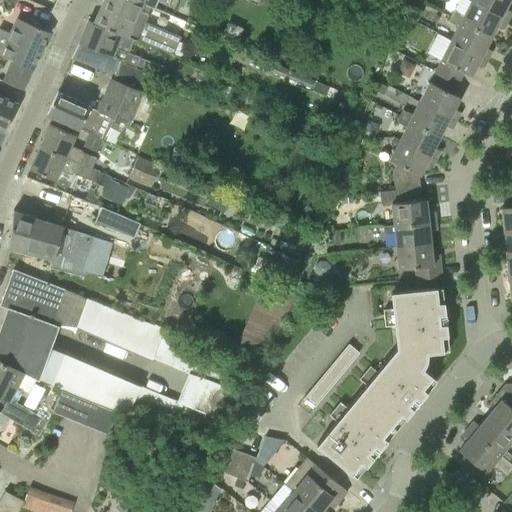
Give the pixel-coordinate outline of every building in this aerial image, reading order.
[(180,37),(145,22),(148,15),(140,12),(143,3),(135,0),(103,0),(93,22),(100,25),(134,40),(137,41),(172,56),(180,37)] [(467,0),(470,2),(507,21),(511,13),(505,9),(510,0),(467,0)] [(503,29),(507,21),(470,2),(464,15),(454,10),(451,16),(491,37),(497,26),(503,29)] [(451,40),(488,59),(492,51),(486,48),(491,37),(451,16),(448,22),(457,27),(451,40)] [(0,54),(10,59),(32,70),(49,32),(16,18),(8,36),(0,32),(0,54)] [(120,60),(149,71),(152,72),(155,63),(129,53),(134,40),(100,25),(93,22),(88,20),(79,42),(120,60)] [(435,71),(458,83),(464,72),(471,76),(477,64),(483,68),(488,59),(451,40),(440,60),(441,60),(435,71)] [(93,48),(79,42),(73,58),(86,63),(93,48)] [(288,69),(251,53),(247,61),(285,77),(288,69)] [(10,59),(2,81),(22,90),(23,90),(32,70),(10,59)] [(47,114),(80,129),(92,135),(102,113),(129,125),(131,120),(144,126),(156,97),(141,90),(149,71),(120,60),(112,78),(111,78),(97,110),(90,107),(57,91),(47,114)] [(315,81),(292,71),(289,78),(312,88),(315,81)] [(419,102),(456,121),(460,113),(454,109),(460,98),(452,94),(458,83),(435,71),(430,82),(429,82),(419,102)] [(17,104),(17,103),(0,96),(0,129),(5,132),(17,104)] [(452,129),(456,121),(419,102),(412,115),(402,110),(399,116),(440,137),(445,126),(452,129)] [(399,140),(436,159),(440,151),(434,148),(440,137),(399,116),(396,122),(406,127),(399,140)] [(39,146),(102,173),(103,170),(94,166),(97,158),(85,153),(86,152),(72,146),(76,135),(49,124),(39,146)] [(395,188),(420,185),(420,176),(426,164),(432,167),(436,159),(399,140),(389,160),(396,164),(393,170),(395,188)] [(98,184),(102,173),(39,146),(29,169),(56,180),(61,170),(72,175),(73,173),(98,184)] [(129,178),(151,187),(161,165),(138,156),(129,178)] [(394,225),(435,221),(434,212),(427,212),(426,199),(421,200),(420,185),(395,188),(395,189),(380,191),(381,204),(391,203),(394,225)] [(504,230),(511,229),(511,188),(509,188),(511,206),(501,207),(504,230)] [(101,206),(94,223),(133,239),(140,224),(101,206)] [(8,247),(69,264),(70,261),(88,266),(95,238),(77,232),(77,231),(13,210),(8,247)] [(396,247),(431,243),(429,231),(436,230),(435,221),(394,225),(383,226),(384,233),(394,232),(396,247)] [(431,243),(396,247),(398,269),(415,267),(416,280),(441,276),(439,255),(432,255),(431,243)] [(40,377),(51,348),(59,326),(53,323),(65,290),(26,274),(14,308),(8,306),(0,327),(0,359),(25,373),(39,380),(40,377)] [(262,281),(240,339),(272,351),(294,293),(262,281)] [(408,355),(423,369),(426,365),(427,361),(428,357),(428,353),(444,352),(442,336),(448,336),(444,302),(438,303),(437,288),(391,292),(393,308),(384,309),(385,326),(395,325),(397,348),(408,355)] [(162,332),(164,329),(87,298),(76,324),(152,357),(162,332)] [(188,373),(175,401),(51,348),(40,377),(51,382),(51,384),(59,388),(116,412),(127,417),(132,406),(208,438),(216,418),(214,418),(226,389),(229,390),(239,366),(162,332),(152,357),(188,373)] [(305,398),(315,407),(360,353),(349,344),(305,398)] [(428,392),(427,392),(423,388),(433,377),(423,369),(408,355),(397,348),(377,372),(370,366),(360,379),(367,385),(357,396),(393,425),(402,414),(406,418),(428,392)] [(4,406),(44,427),(48,421),(16,402),(22,389),(17,387),(25,373),(0,359),(0,394),(8,399),(4,406)] [(487,415),(511,436),(511,381),(504,382),(489,401),(495,406),(487,415)] [(107,434),(116,412),(59,388),(50,410),(107,434)] [(367,466),(377,454),(388,440),(384,437),(393,425),(357,396),(348,408),(340,402),(330,415),(337,421),(317,445),(352,474),(362,463),(367,466)] [(0,418),(3,414),(38,436),(44,427),(4,406),(1,412),(0,411),(0,418)] [(467,428),(501,455),(505,450),(511,441),(511,436),(487,415),(479,425),(473,420),(467,428)] [(493,464),(501,455),(467,428),(462,435),(467,439),(459,449),(466,455),(458,464),(477,480),(485,471),(486,472),(493,464)] [(225,472),(236,476),(245,453),(233,449),(225,472)] [(511,455),(505,450),(501,455),(508,461),(511,456),(511,455)] [(236,476),(248,480),(256,457),(245,453),(236,476)] [(511,464),(508,461),(501,455),(493,464),(506,474),(511,467),(511,464)] [(347,491),(342,487),(327,474),(319,483),(307,473),(314,464),(306,456),(297,466),(306,474),(292,490),(318,511),(319,511),(327,503),(333,508),(347,491)] [(22,507),(36,511),(70,511),(74,502),(29,486),(23,500),(22,507)] [(318,511),(292,490),(279,506),(285,511),(318,511)] [(0,499),(0,511),(17,511),(23,500),(5,491),(0,499)] [(126,511),(134,511),(140,506),(129,495),(119,505),(126,511)]
